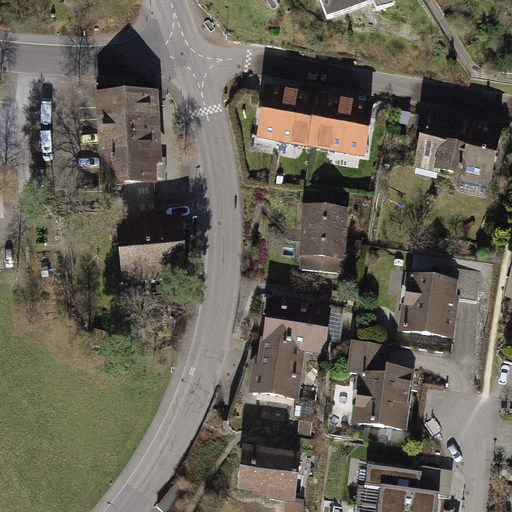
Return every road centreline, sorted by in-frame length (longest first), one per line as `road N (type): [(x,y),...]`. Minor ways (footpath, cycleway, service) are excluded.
road 1 (unclassified): [(124,511),(189,401),(218,324),(227,263),(225,198),(189,55)]
road 2 (residential): [(189,55),(511,104)]
road 3 (unclassified): [(189,55),(0,54)]
